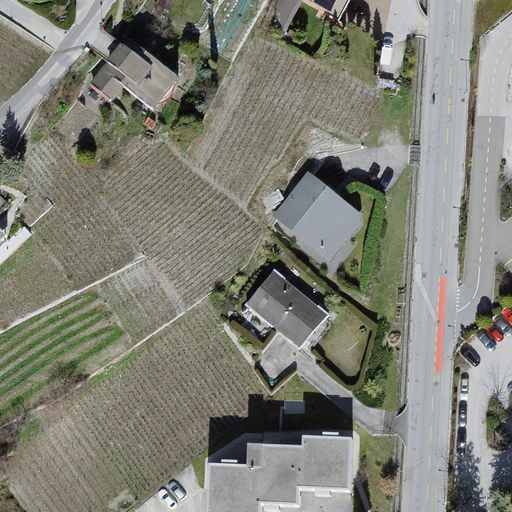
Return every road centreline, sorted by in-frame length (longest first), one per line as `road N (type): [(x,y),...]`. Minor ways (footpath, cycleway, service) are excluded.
road 1 (residential): [(426,511),(446,0)]
road 2 (residential): [(106,0),(72,50),(0,121)]
